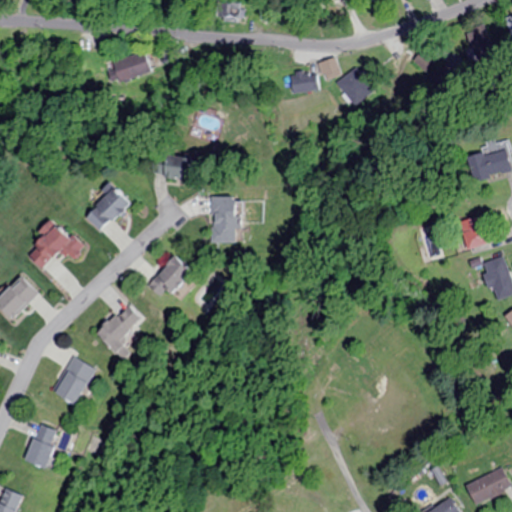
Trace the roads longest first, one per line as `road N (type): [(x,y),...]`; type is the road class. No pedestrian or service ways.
road 1 (residential): [(0,21),(349,44),(488,0)]
road 2 (residential): [(0,435),(43,348),(177,214)]
